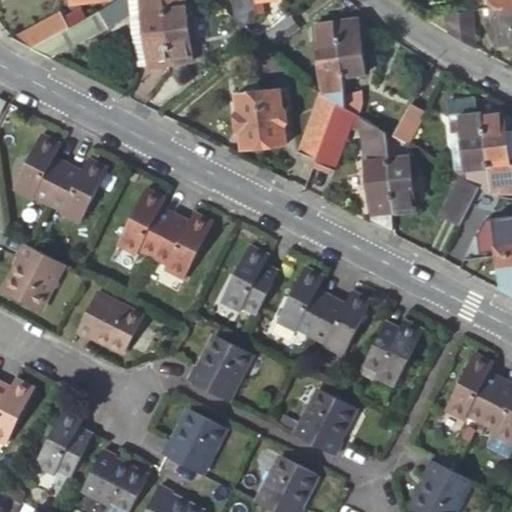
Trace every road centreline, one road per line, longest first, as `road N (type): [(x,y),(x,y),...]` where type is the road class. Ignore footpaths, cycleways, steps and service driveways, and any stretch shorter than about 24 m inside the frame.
road 1 (residential): [(0,64),(511,327)]
road 2 (residential): [(376,0),(428,41),(511,87)]
road 3 (residential): [(125,401),(97,372),(0,325)]
